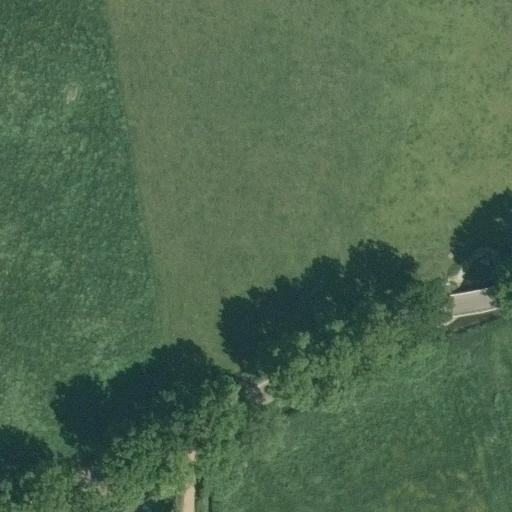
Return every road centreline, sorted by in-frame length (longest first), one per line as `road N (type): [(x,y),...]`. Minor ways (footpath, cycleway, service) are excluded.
road 1 (unclassified): [(181,432),(426,311),(511,294)]
road 2 (residential): [(29,511),(181,432)]
